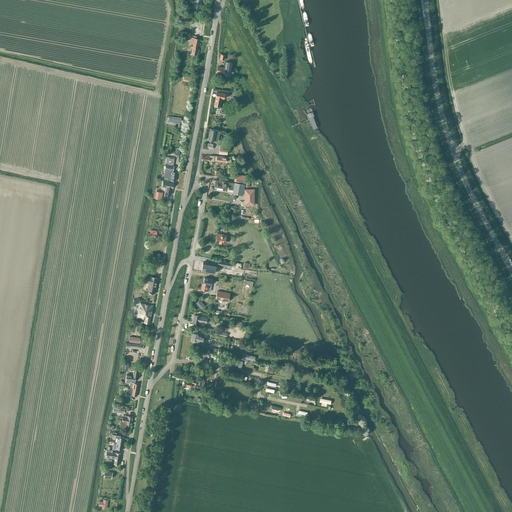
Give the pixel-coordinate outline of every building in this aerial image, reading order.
[(190,31),(201,33),(203,21),(201,21),(201,19),(197,20),(196,18),(189,20),(190,22),(187,23),(189,31),(190,30),(190,31)] [(192,46),(198,47),(199,39),(191,37),(190,43),(193,44),(192,46)] [(230,75),(232,63),(226,62),(225,68),(218,67),(217,72),(224,73),(224,74),(230,75)] [(224,93),(217,92),(214,105),(215,105),(215,108),(219,109),(221,99),(224,99),(224,97),(227,97),(228,94),(224,93)] [(319,127),(311,108),(306,111),(313,130),(316,128),(319,127)] [(174,119),(173,123),(178,124),(178,127),(182,128),(183,120),(174,119)] [(208,140),(214,141),(218,141),(219,136),(217,136),(218,131),(210,129),(210,132),(208,140)] [(173,168),(174,166),(165,165),(164,171),(169,172),(168,181),(173,182),(174,181),(175,181),(177,173),(173,172),(173,168)] [(234,182),(244,183),(245,176),(235,174),(234,182)] [(173,182),(168,181),(163,180),(162,186),(166,187),(165,194),(170,195),(172,188),(173,182)] [(216,180),(214,187),(217,187),(217,188),(227,189),(228,187),(228,186),(231,186),(233,187),(233,190),(232,194),(237,195),(242,195),(242,193),(244,185),(239,184),(234,183),(216,180)] [(254,189),(244,189),(244,205),(255,205),(254,189)] [(217,234),(216,242),(224,243),(225,236),(221,235),(221,234),(217,234)] [(203,265),(202,270),(211,271),(213,262),(203,261),(203,265)] [(149,283),(147,292),(154,293),(157,278),(145,276),(144,282),(149,283)] [(202,284),(201,290),(208,291),(210,291),(211,288),(211,285),(212,279),(204,277),(203,284),(202,284)] [(230,293),(217,291),(215,299),(228,302),(230,293)] [(153,306),(153,305),(140,303),(137,316),(141,317),(141,318),(144,319),(143,322),(150,323),(153,306)] [(206,323),(207,317),(193,315),(192,322),(199,323),(199,322),(206,323)] [(198,334),(195,334),(193,333),(192,340),(194,340),(194,343),(202,344),(204,337),(203,337),(204,335),(198,334)] [(195,366),(190,365),(187,365),(186,371),(194,372),(196,373),(196,372),(200,372),(200,368),(195,367),(195,366)] [(133,383),(135,383),(135,381),(135,382),(136,376),(138,376),(139,370),(134,369),(132,375),(127,374),(125,382),(130,383),(130,382),(131,382),(131,383),(133,383)] [(184,380),(183,386),(190,387),(190,389),(194,390),(195,384),(196,378),(194,377),(194,379),(192,379),(192,381),(184,380)] [(139,384),(135,383),(133,383),(132,389),(127,388),(126,396),(131,397),(132,395),(137,396),(139,384)] [(121,420),(119,427),(125,428),(126,424),(131,425),(133,417),(127,416),(123,415),(122,421),(121,420)] [(112,431),(111,436),(115,436),(114,442),(116,443),(123,444),(124,438),(121,437),(119,437),(119,435),(120,435),(120,434),(120,432),(115,431),(112,431)] [(112,450),(111,450),(107,450),(106,455),(106,457),(114,459),(113,464),(119,465),(121,454),(115,453),(111,452),(112,450)]
